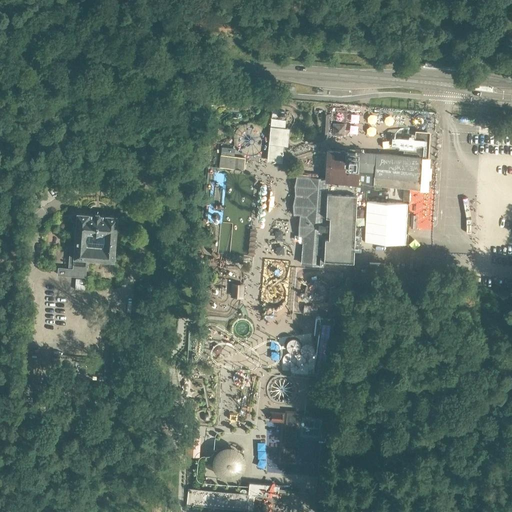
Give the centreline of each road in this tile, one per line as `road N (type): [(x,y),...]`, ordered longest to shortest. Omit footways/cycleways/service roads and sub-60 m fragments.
road 1 (primary): [(0,49),(446,85)]
road 2 (unknown): [(33,281),(62,286),(74,325),(63,350),(37,339)]
